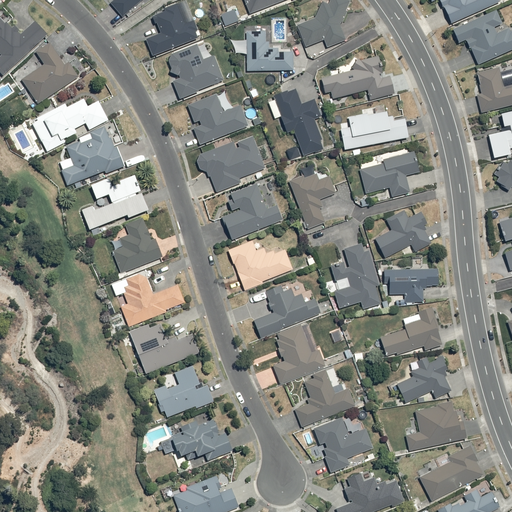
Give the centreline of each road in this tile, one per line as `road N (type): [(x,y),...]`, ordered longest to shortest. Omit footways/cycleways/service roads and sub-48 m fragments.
road 1 (residential): [(61,0),(128,80),(159,138),(224,345),(267,430),(280,484)]
road 2 (tertiary): [(511,448),(475,319),(450,137),(422,62),(385,0)]
road 3 (track): [(115,511),(106,485),(104,407),(61,311)]
